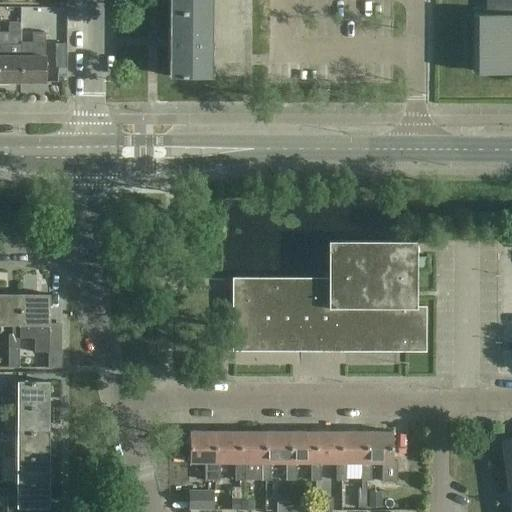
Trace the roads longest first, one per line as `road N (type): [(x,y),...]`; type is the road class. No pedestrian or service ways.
road 1 (tertiary): [(415,155),(88,152)]
road 2 (residential): [(119,400),(438,403)]
road 3 (residential): [(415,155),(415,0)]
road 4 (unclassified): [(88,152),(89,0)]
road 5 (residential): [(119,400),(92,320),(88,253)]
